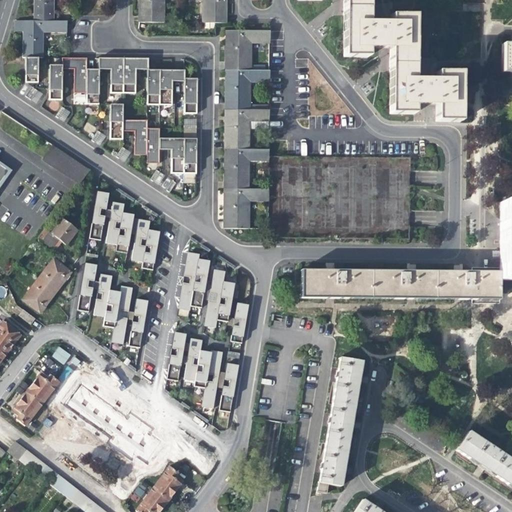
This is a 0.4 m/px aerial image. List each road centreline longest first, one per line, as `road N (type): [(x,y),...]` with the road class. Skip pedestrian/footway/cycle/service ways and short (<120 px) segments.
road 1 (residential): [(280,0),(280,13),(374,124),(451,135),(456,236),(438,251),(284,252),(251,263)]
road 2 (residential): [(200,227),(201,46),(118,45),(118,0)]
road 3 (residential): [(0,96),(179,212)]
road 4 (residential): [(0,390),(51,333),(65,335),(147,396)]
road 5 (residential): [(147,396),(179,212)]
road 6 (residential): [(234,454),(262,283)]
road 7 (residential): [(511,507),(375,423)]
